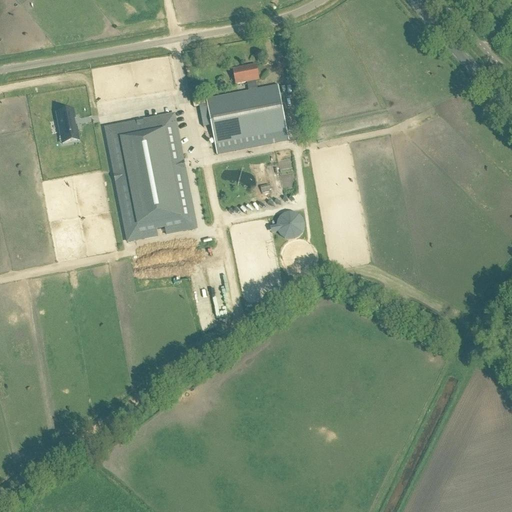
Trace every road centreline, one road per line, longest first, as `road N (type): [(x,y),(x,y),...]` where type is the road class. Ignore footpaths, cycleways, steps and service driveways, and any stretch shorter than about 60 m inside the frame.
road 1 (track): [(0,497),(246,332),(220,234)]
road 2 (tertiary): [(0,70),(276,21),(324,0)]
road 3 (secondary): [(511,103),(413,0)]
road 4 (track): [(97,117),(88,84),(79,81),(0,93)]
